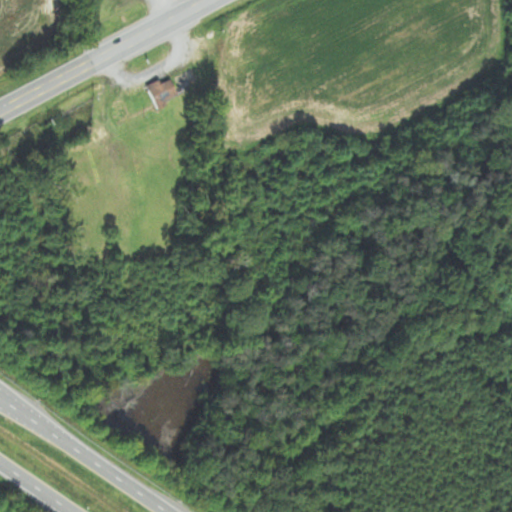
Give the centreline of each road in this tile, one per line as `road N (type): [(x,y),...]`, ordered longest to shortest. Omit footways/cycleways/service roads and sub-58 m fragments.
road 1 (secondary): [(0,110),(216,0)]
road 2 (trunk): [(164,511),(0,399)]
